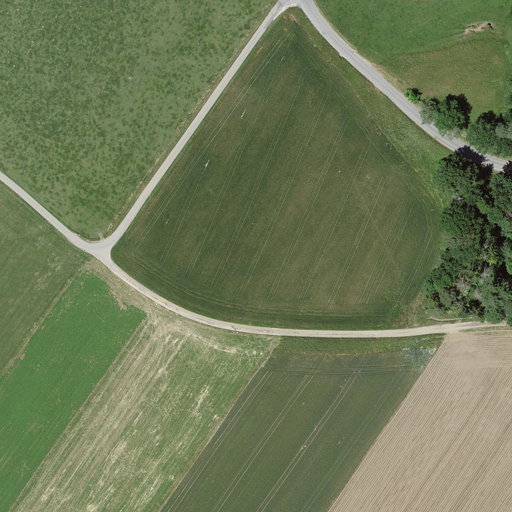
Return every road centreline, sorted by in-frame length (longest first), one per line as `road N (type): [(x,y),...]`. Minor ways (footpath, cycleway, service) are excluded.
road 1 (track): [(88,248),(216,323),(343,334),(511,322)]
road 2 (track): [(0,175),(88,248),(113,238),(284,0)]
road 3 (unclassified): [(511,166),(442,136),(348,54),(309,0)]
